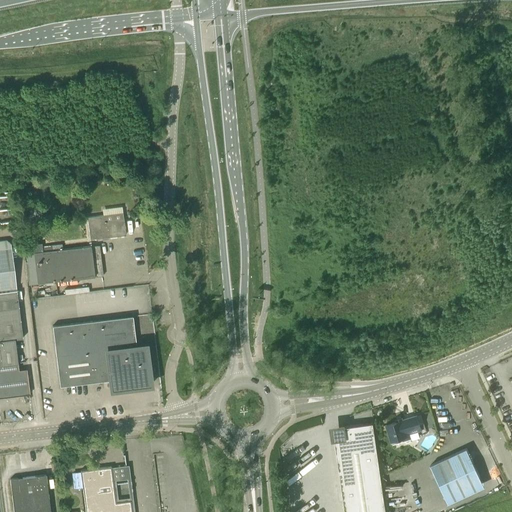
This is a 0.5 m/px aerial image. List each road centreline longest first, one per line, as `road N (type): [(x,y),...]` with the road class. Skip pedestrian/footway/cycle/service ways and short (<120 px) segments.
road 1 (unclassified): [(177,19),(169,231),(180,326),(170,366),(177,416)]
road 2 (secondary): [(249,378),(220,15)]
road 3 (secondary): [(196,17),(235,379)]
road 4 (unknown): [(56,430),(48,316),(146,302)]
road 5 (trunk): [(220,15),(426,0)]
road 6 (trunk): [(0,41),(177,19)]
road 7 (tertiary): [(0,437),(177,416)]
